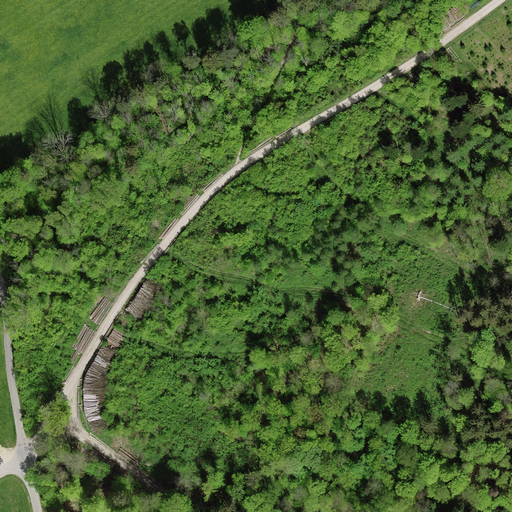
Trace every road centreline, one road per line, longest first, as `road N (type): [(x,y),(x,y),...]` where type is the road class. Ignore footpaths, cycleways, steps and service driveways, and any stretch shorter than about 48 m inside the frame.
road 1 (track): [(500,0),(218,185),(131,283),(24,459)]
road 2 (unclassified): [(0,289),(36,511)]
road 3 (track): [(53,412),(179,511)]
